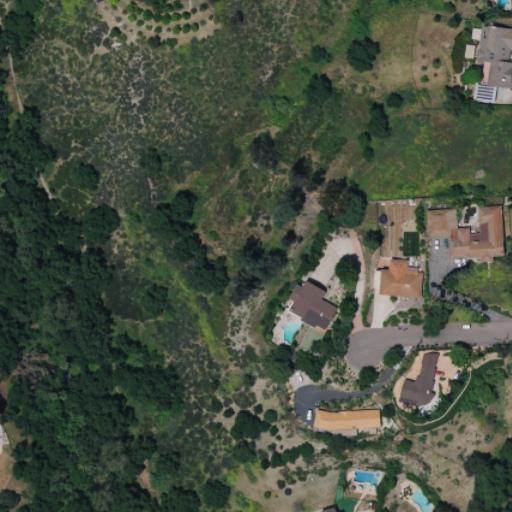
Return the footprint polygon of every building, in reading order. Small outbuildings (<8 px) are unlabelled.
[(511,89),(511,86),(511,63),(511,56),(511,55),(511,29),(480,26),(477,62),(483,62),(481,86),(511,89)] [(426,211),(427,238),(448,237),(449,258),(480,257),(480,263),(492,262),(492,257),(504,257),(502,207),(477,207),(478,234),(469,235),(468,228),(456,229),(456,209),(426,211)] [(325,292),(301,280),(290,301),(293,302),(287,313),(326,333),(339,309),(321,299),(325,292)] [(422,353),(416,383),(402,380),(397,403),(426,409),(437,356),(422,353)] [(379,411),(314,412),(314,430),(379,429),(379,411)]
